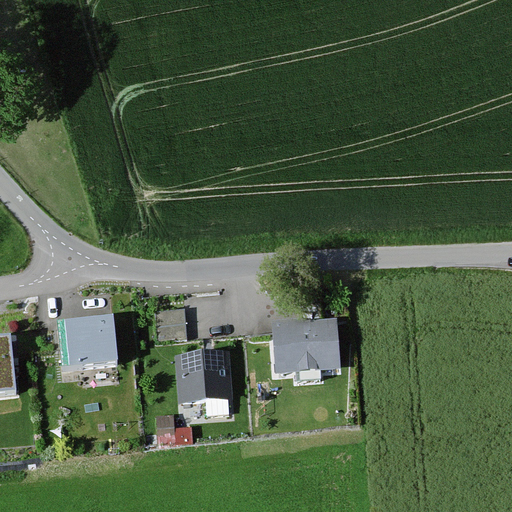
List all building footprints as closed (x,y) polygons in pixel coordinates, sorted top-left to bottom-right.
[(185,309),(156,312),(159,339),(187,337),(185,309)] [(67,368),(118,359),(112,320),(60,329),(67,368)] [(283,370),(339,365),(337,332),(280,336),(283,370)] [(9,337),(0,337),(0,389),(14,388),(9,337)] [(190,399),(227,396),(224,358),(187,361),(190,399)] [(160,424),(159,440),(192,442),(193,426),(160,424)]
